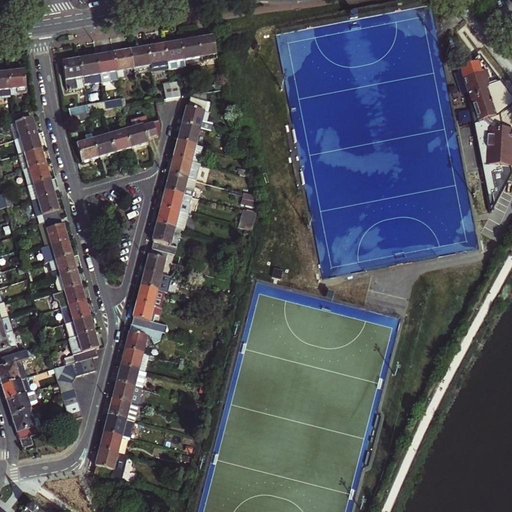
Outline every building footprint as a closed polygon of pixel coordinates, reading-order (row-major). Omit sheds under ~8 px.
[(192,41),(180,43),(183,62),(198,59),(199,63),(213,61),(207,38),(192,41)] [(183,62),(180,43),(171,45),(163,47),(166,65),(167,72),(184,68),(183,62)] [(166,65),(163,47),(155,48),(146,50),(149,68),(166,65)] [(150,75),(149,68),(146,50),(136,52),(129,53),(132,71),(134,78),(150,75)] [(123,73),(132,71),(129,53),(121,54),(111,56),(115,81),(124,80),(123,73)] [(99,84),(115,81),(111,56),(103,58),(95,59),(98,77),(99,84)] [(81,80),(98,77),(95,59),(86,61),(78,63),(81,80)] [(82,87),(81,80),(78,63),(70,64),(63,66),(66,92),(82,90),(82,87)] [(149,68),(150,75),(167,72),(166,65),(149,68)] [(16,71),(8,71),(10,88),(26,86),(24,70),(16,71)] [(0,89),(10,88),(8,71),(0,72),(0,89)] [(483,81),(481,74),(468,78),(457,81),(472,125),(490,119),(478,83),(483,81)] [(98,77),(81,80),(82,87),(99,84),(98,77)] [(172,100),(179,98),(177,84),(169,85),(172,100)] [(172,100),(169,85),(163,87),(165,101),(172,100)] [(204,101),(187,97),(184,110),(181,124),(198,128),(209,131),(211,125),(204,123),(207,114),(205,113),(208,103),(204,101)] [(89,113),(122,108),(121,101),(88,106),(89,113)] [(70,118),(83,116),(81,109),(69,111),(70,118)] [(15,117),(17,123),(31,119),(29,113),(15,117)] [(83,116),(70,118),(71,125),(84,123),(83,116)] [(133,129),(126,131),(131,148),(144,145),(149,143),(148,140),(158,137),(161,128),(159,121),(148,124),(146,117),(130,121),(133,129)] [(31,119),(17,123),(7,126),(12,141),(35,134),(33,127),(31,119)] [(198,128),(181,124),(179,132),(177,141),(194,145),(198,128)] [(108,128),(91,133),(93,140),(110,135),(108,128)] [(131,148),(126,131),(110,135),(115,153),(123,151),(131,148)] [(84,135),(86,142),(93,140),(91,133),(84,135)] [(508,134),(481,133),(480,169),(506,171),(508,134)] [(12,141),(16,157),(40,150),(38,143),(35,134),(12,141)] [(107,156),(115,153),(110,135),(93,140),(98,158),(107,156)] [(91,160),(98,158),(93,140),(86,142),(77,145),(83,163),(91,160)] [(194,145),(177,141),(175,148),(173,156),(190,161),(194,145)] [(190,161),(197,162),(201,147),(194,145),(190,161)] [(40,150),(16,157),(21,172),(44,165),(42,158),(40,150)] [(171,164),(169,174),(194,180),(199,163),(197,162),(190,161),(173,156),(171,164)] [(44,165),(21,172),(25,186),(49,180),(47,172),(44,165)] [(194,180),(169,174),(166,182),(164,190),(190,197),(194,180)] [(25,186),(29,202),(54,195),(51,187),(49,180),(25,186)] [(489,184),(489,196),(502,196),(502,184),(489,184)] [(190,197),(164,190),(162,199),(160,208),(186,214),(190,197)] [(252,195),(248,194),(246,204),(256,206),(252,195)] [(54,195),(29,202),(36,226),(42,224),(59,220),(56,213),(59,212),(57,207),(54,195)] [(186,214),(160,208),(158,216),(156,225),(173,229),(180,230),(181,231),(186,214)] [(252,230),(256,214),(242,210),(238,227),(252,230)] [(59,220),(42,224),(49,247),(67,241),(64,231),(63,226),(61,226),(59,220)] [(173,229),(156,225),(153,236),(153,239),(154,239),(152,249),(168,253),(174,255),(176,246),(170,244),(173,229)] [(180,230),(173,229),(170,244),(176,246),(180,230)] [(43,264),(47,263),(71,256),(70,250),(67,241),(49,247),(39,250),(43,264)] [(168,253),(152,249),(150,257),(148,256),(147,261),(144,271),(162,276),(168,253)] [(71,256),(47,263),(50,271),(56,270),(58,276),(76,271),(74,265),(71,256)] [(76,271),(58,276),(62,293),(81,288),(78,279),(76,271)] [(162,276),(144,271),(142,278),(140,286),(165,293),(169,278),(162,276)] [(165,293),(140,286),(139,294),(136,303),(161,309),(165,293)] [(81,288),(62,293),(52,295),(53,300),(58,303),(60,310),(85,303),(83,295),(81,288)] [(85,303),(60,310),(64,324),(89,317),(87,311),(85,303)] [(161,309),(136,303),(134,314),(133,317),(135,317),(133,325),(161,333),(163,325),(151,322),(152,315),(159,317),(161,309)] [(0,321),(9,319),(5,304),(3,305),(0,305),(0,321)] [(89,317),(64,324),(69,340),(70,340),(94,333),(91,325),(89,317)] [(0,337),(14,333),(9,319),(0,321),(0,337)] [(128,337),(125,349),(143,353),(146,338),(148,338),(152,345),(160,340),(161,333),(133,325),(131,325),(128,337)] [(0,360),(20,355),(14,333),(0,337),(0,360)] [(94,333),(70,340),(73,354),(65,356),(67,364),(79,360),(86,358),(92,357),(97,355),(95,348),(98,347),(96,340),(94,333)] [(123,358),(121,366),(144,372),(148,354),(143,353),(125,349),(123,358)] [(28,380),(20,355),(0,360),(0,365),(1,369),(0,369),(0,385),(1,388),(25,381),(28,380)] [(65,365),(67,364),(65,356),(52,360),(54,368),(65,365)] [(86,358),(90,371),(95,369),(92,357),(86,358)] [(90,371),(86,358),(79,360),(83,373),(90,371)] [(83,373),(79,360),(67,364),(65,365),(77,375),(83,373)] [(57,378),(73,382),(77,375),(65,365),(54,368),(57,378)] [(144,372),(121,366),(119,374),(117,383),(140,388),(143,389),(147,372),(144,372)] [(74,387),(73,382),(57,378),(59,386),(61,391),(74,387)] [(25,381),(1,388),(4,397),(6,403),(30,395),(25,381)] [(140,388),(117,383),(115,391),(112,400),(135,405),(140,388)] [(61,391),(63,398),(76,394),(74,387),(61,391)] [(30,395),(6,403),(9,412),(11,418),(28,413),(30,412),(29,408),(37,405),(33,394),(30,395)] [(64,401),(65,405),(78,401),(76,394),(63,398),(64,401)] [(135,405),(112,400),(110,408),(108,416),(133,422),(135,423),(139,406),(135,405)] [(65,405),(67,412),(81,408),(78,401),(65,405)] [(69,419),(82,414),(81,408),(67,412),(69,419)] [(28,413),(11,418),(16,433),(19,443),(20,442),(31,439),(37,437),(32,423),(28,413)] [(133,422),(108,416),(106,426),(104,433),(129,439),(133,422)] [(202,422),(191,420),(188,434),(199,436),(202,422)] [(32,423),(37,437),(43,435),(38,421),(32,423)] [(129,439),(104,433),(102,442),(100,450),(125,456),(129,439)] [(34,447),(31,439),(20,442),(23,451),(34,447)] [(119,480),(125,456),(100,450),(98,458),(96,467),(97,467),(96,474),(119,480)]
